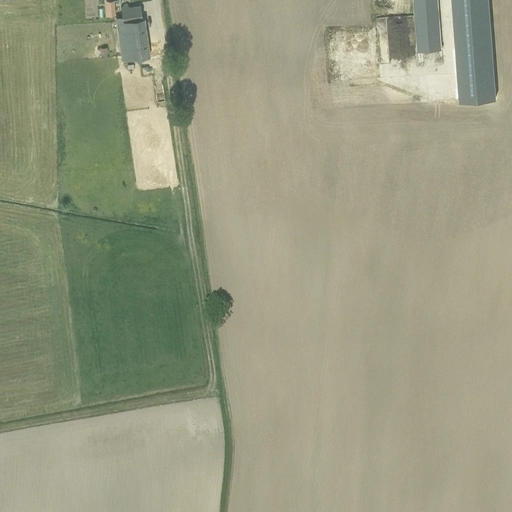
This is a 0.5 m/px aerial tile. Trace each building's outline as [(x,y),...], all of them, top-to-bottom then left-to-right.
[(107,15),(114,15),(113,0),(106,1),(107,15)] [(452,0),(459,99),(495,96),(487,0),(452,0)] [(145,54),(139,15),(109,19),(115,58),(145,54)] [(414,16),(398,17),(401,52),(417,51),(414,16)] [(376,36),(331,40),(333,69),(378,65),(376,36)] [(185,73),(174,73),(174,87),(186,87),(185,73)] [(362,77),(356,90),(402,111),(406,102),(416,107),(418,101),(384,86),(362,77)] [(202,283),(217,282),(216,267),(202,267),(202,283)] [(225,440),(240,440),(240,427),(225,428),(225,440)]
